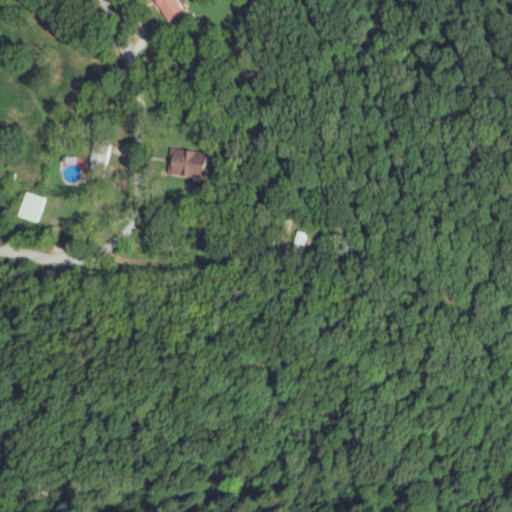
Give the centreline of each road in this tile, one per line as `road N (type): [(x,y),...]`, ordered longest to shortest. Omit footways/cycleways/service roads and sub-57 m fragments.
road 1 (residential): [(137,0),(121,123),(136,165),(133,222),(94,252),(0,247)]
road 2 (residential): [(94,252),(220,246),(286,231),(301,219)]
